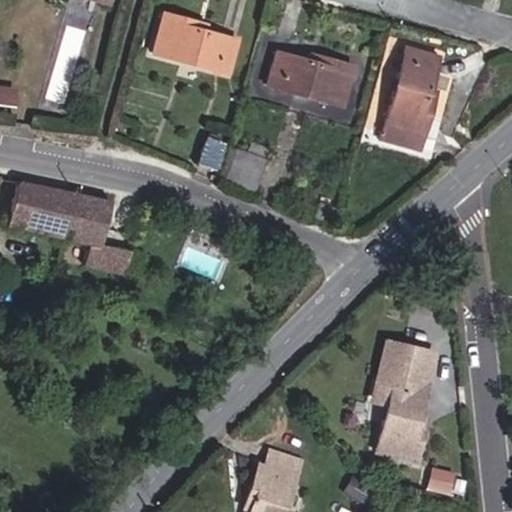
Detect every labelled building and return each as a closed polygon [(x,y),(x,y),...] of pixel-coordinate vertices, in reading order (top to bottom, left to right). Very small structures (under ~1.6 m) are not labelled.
[(226,74),(235,42),(202,32),(194,30),(196,24),(161,14),(151,53),(226,74)] [(202,32),(203,26),(196,24),(194,30),(202,32)] [(418,150),(432,100),(425,98),(428,90),(437,57),(404,48),(379,139),(418,150)] [(341,106),(352,67),(317,58),(315,64),(308,62),(274,53),(265,85),(341,106)] [(315,64),(317,58),(310,56),(308,62),(315,64)] [(0,101),(16,103),(17,85),(0,84),(0,101)] [(432,100),(434,92),(428,90),(425,98),(432,100)] [(218,172),(226,146),(205,138),(196,164),(218,172)] [(252,194),(265,160),(236,148),(223,183),(252,194)] [(99,245),(110,202),(17,182),(16,184),(5,226),(87,245),(82,266),(124,275),(129,251),(99,245)] [(330,224),(335,210),(317,203),(312,217),(330,224)] [(347,234),(350,226),(339,222),(336,229),(347,234)] [(431,354),(383,343),(376,374),(391,378),(384,406),(373,452),(413,461),(421,426),(414,424),(416,417),(431,354)] [(391,378),(376,374),(369,402),(384,406),(391,378)] [(421,426),(423,419),(416,417),(414,424),(421,426)] [(281,511),(298,461),(267,451),(262,466),(256,464),(241,509),(248,511),(247,511),(281,511)] [(452,495),(457,475),(432,469),(428,489),(452,495)] [(361,504),(370,489),(351,477),(342,492),(361,504)]
